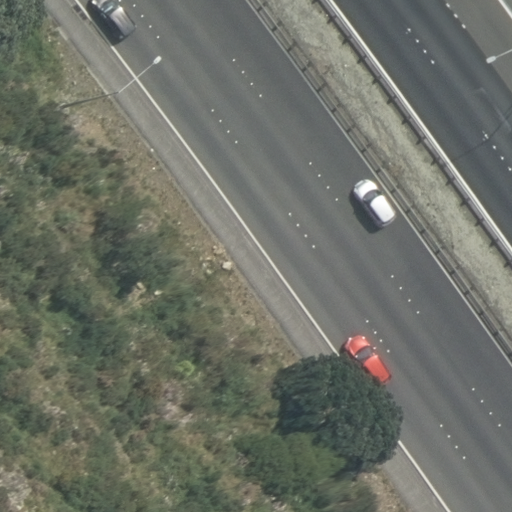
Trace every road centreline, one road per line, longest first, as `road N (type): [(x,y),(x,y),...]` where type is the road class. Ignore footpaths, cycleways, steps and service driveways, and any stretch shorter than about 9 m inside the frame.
road 1 (trunk): [(511,511),(127,0)]
road 2 (trunk): [(426,0),(511,122)]
